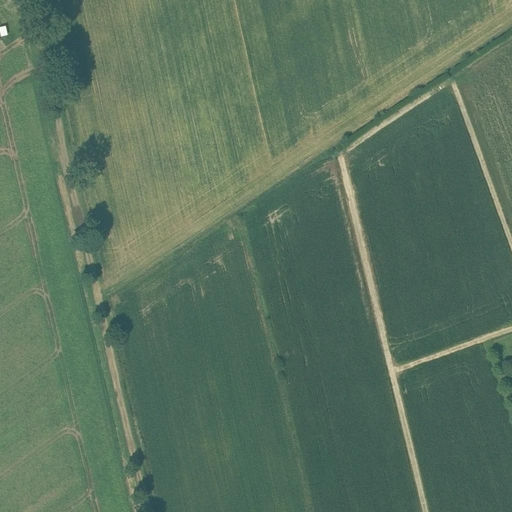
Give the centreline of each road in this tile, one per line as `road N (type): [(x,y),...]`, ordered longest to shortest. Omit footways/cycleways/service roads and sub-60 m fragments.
road 1 (track): [(511,247),(451,80),(339,155),(425,511)]
road 2 (track): [(145,511),(27,0)]
road 3 (track): [(391,372),(511,328)]
